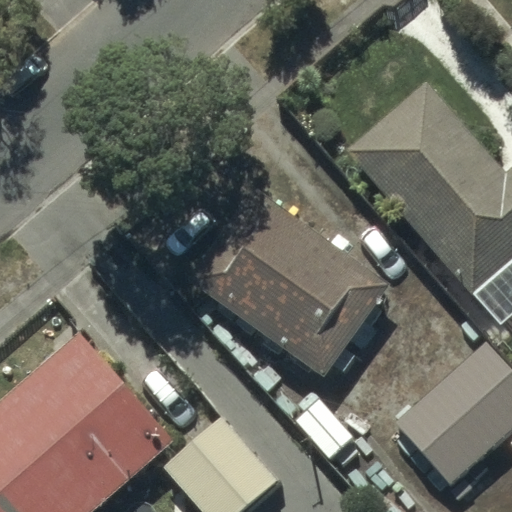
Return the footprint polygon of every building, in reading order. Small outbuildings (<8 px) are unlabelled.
[(346,156),(474,301),(501,332),(511,323),(511,172),(505,179),(424,87),(346,156)] [(256,197),(192,288),(326,383),(391,292),(256,197)] [(79,343),(0,411),(0,511),(97,511),(172,447),(79,343)] [(396,425),(452,489),(511,436),(511,377),(486,347),(396,425)] [(225,422),(167,470),(201,511),(248,511),(279,487),(225,422)]
